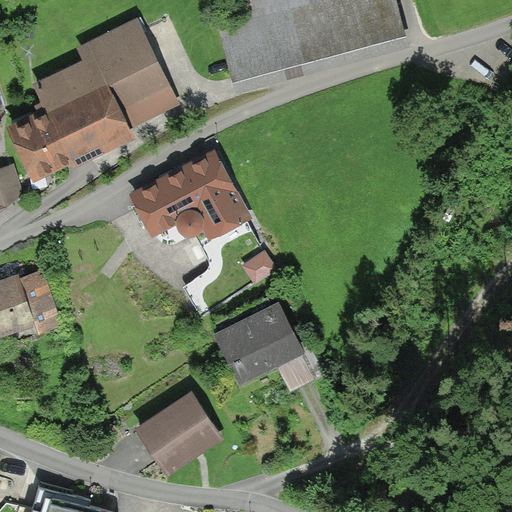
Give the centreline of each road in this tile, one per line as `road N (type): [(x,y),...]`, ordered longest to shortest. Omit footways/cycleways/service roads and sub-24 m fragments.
road 1 (residential): [(0,244),(210,127),(511,1)]
road 2 (residential): [(0,435),(106,476),(282,511)]
road 3 (track): [(254,501),(268,483),(362,442),(423,395),(434,360)]
road 4 (track): [(511,262),(491,276),(434,360)]
